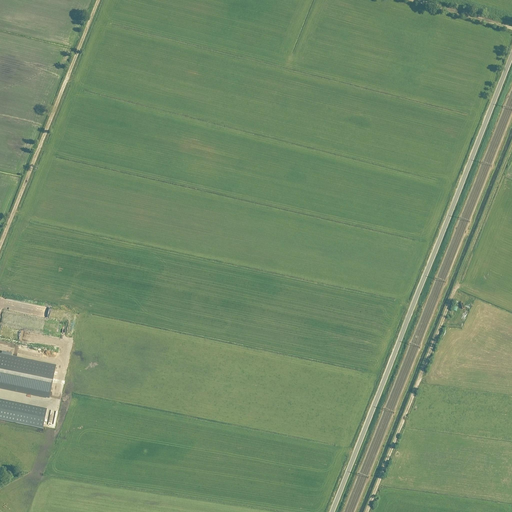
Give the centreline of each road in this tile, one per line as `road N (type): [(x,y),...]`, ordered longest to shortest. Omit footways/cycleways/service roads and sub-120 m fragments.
road 1 (unclassified): [(331,511),(511,53)]
road 2 (track): [(367,511),(511,147)]
road 3 (track): [(97,0),(0,244)]
